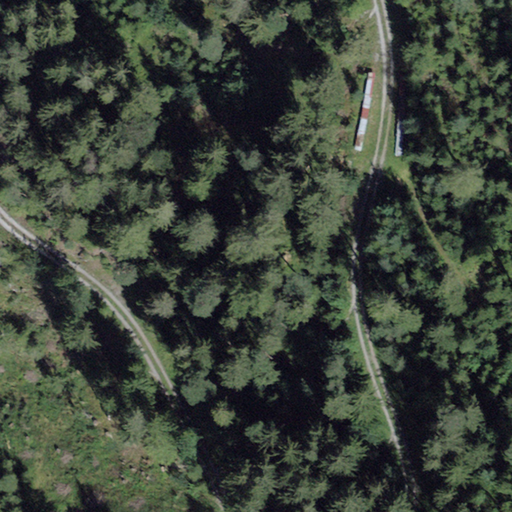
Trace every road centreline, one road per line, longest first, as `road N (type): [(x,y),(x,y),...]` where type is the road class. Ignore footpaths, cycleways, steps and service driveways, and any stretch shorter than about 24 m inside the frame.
road 1 (track): [(372,0),(383,50),(350,298),(407,511)]
road 2 (track): [(208,511),(155,374),(103,308),(0,220)]
